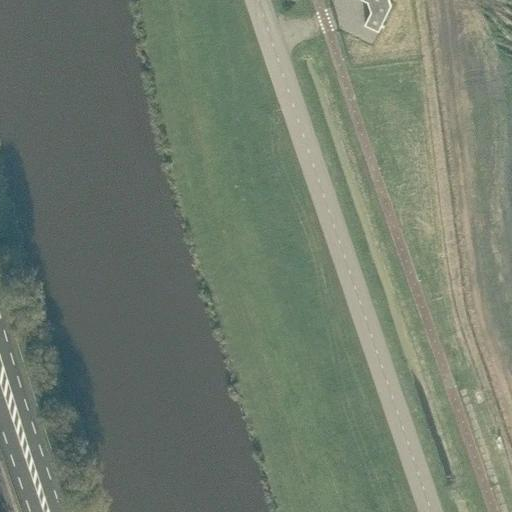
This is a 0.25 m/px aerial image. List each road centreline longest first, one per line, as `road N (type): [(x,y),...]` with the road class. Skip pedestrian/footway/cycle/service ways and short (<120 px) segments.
road 1 (unclassified): [(431,511),(259,0)]
road 2 (primary): [(46,511),(0,369)]
